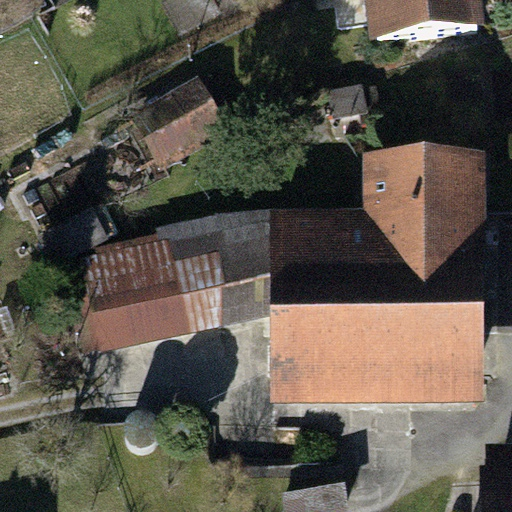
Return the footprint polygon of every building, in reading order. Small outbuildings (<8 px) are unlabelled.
[(381,0),(386,45),(497,34),(493,0),(381,0)] [(207,91),(141,125),(165,173),(232,140),(207,91)] [(387,237),(294,236),(293,390),(496,391),(497,175),(387,175),(387,237)] [(93,259),(114,360),(285,326),(264,224),(93,259)] [(511,511),(511,458),(495,459),(496,511),(511,511)]
